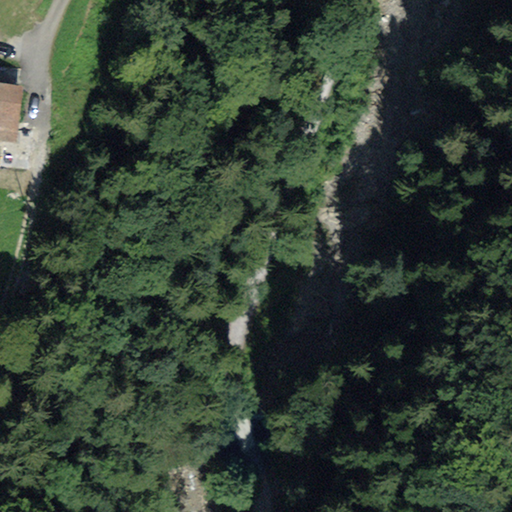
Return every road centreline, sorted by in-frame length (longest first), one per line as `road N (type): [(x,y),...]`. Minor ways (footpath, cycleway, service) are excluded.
road 1 (track): [(358,0),(238,320),(242,445),(259,511)]
road 2 (unclassified): [(27,253),(44,134),(37,64),(59,0)]
